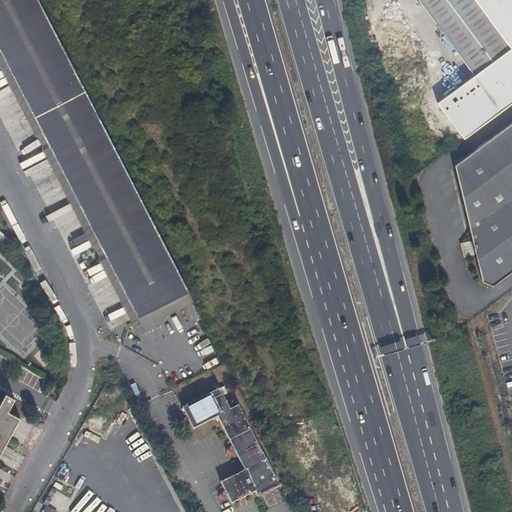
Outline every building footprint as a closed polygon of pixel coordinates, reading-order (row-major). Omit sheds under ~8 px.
[(187,290),(36,0),(0,0),(0,53),(135,316),(187,290)] [(511,48),(476,0),(420,0),(484,87),(511,67),(511,48)] [(511,272),(511,123),(456,166),(482,283),(493,287),(511,272)] [(231,503),(252,493),(254,492),(255,496),(258,495),(262,502),(270,499),(266,491),(276,487),(279,486),(240,410),(233,407),(229,409),(226,404),(218,388),(204,394),(182,404),(193,428),(196,426),(217,418),(241,469),(235,472),(236,474),(220,482),(231,503)] [(0,403),(0,453),(20,418),(8,411),(15,398),(6,393),(0,403)] [(266,491),(270,499),(279,495),(276,487),(266,491)]
